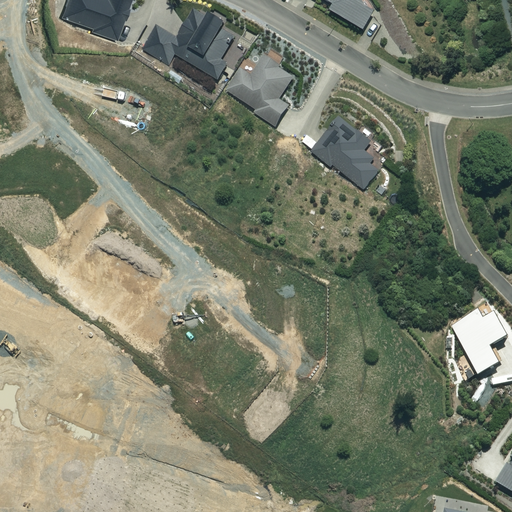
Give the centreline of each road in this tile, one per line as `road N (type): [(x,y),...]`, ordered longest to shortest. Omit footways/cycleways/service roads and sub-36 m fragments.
road 1 (residential): [(256,268),(76,129),(43,66),(34,0)]
road 2 (residential): [(442,101),(397,88),(250,0)]
road 3 (residential): [(511,295),(456,223),(438,151),(442,101)]
